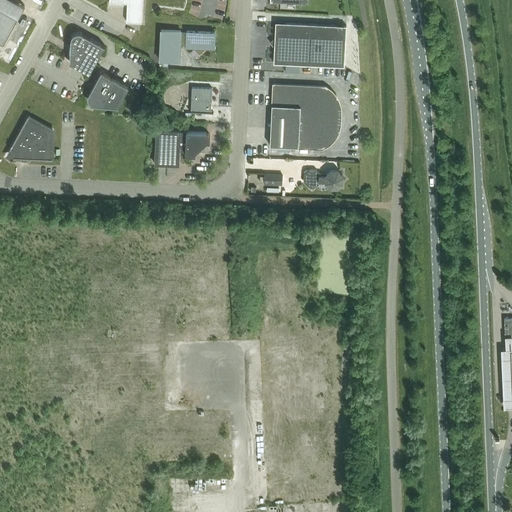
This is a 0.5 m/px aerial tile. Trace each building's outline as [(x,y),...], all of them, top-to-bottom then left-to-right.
[(0,0),(0,42),(3,45),(25,6),(14,0),(0,0)] [(108,0),(109,3),(124,4),(124,2),(127,3),(126,21),(141,22),(142,0),(108,0)] [(273,62),(344,66),(346,25),(275,22),(273,62)] [(161,30),(159,60),(180,61),(180,39),(186,40),(185,47),(194,47),(200,54),(206,48),(214,48),(215,32),(186,31),(186,33),(181,33),(181,31),(161,30)] [(69,61),(89,72),(104,45),(82,33),(80,32),(79,32),(78,32),(77,32),(76,32),(75,33),(74,33),(73,34),(72,35),(72,36),(71,37),(71,38),(69,61)] [(128,87),(110,77),(103,73),(94,90),(91,89),(88,94),(88,95),(87,97),(87,98),(88,99),(88,100),(89,101),(89,102),(90,103),(91,104),(92,104),(93,105),(94,105),(118,107),(118,106),(117,106),(128,87)] [(325,87),(274,84),(273,104),(272,104),(270,145),(314,147),(322,147),(329,143),(334,137),(338,130),(339,123),(340,113),(339,105),(336,98),(331,91),(325,87)] [(211,111),(212,88),(192,87),(191,110),(189,110),(189,111),(213,112),(211,111)] [(28,116),(10,149),(9,151),(9,152),(10,154),(11,156),(12,157),(14,157),(52,159),(52,158),(51,158),(53,130),(28,117),(28,116)] [(210,135),(208,132),(186,131),(186,132),(180,131),(156,130),(155,164),(179,165),(179,151),(185,151),(185,153),(187,155),(195,155),(195,152),(207,142),(210,142),(210,135)] [(303,181),(308,186),(315,187),(321,182),(325,182),(330,187),(337,188),(342,183),(343,176),(338,170),(331,170),(325,175),(321,175),(316,169),(309,169),(304,174),(303,181)] [(260,175),(260,181),(264,181),(264,184),(282,185),(282,175),(264,174),(264,176),(260,175)] [(499,350),(501,408),(511,407),(511,350),(510,337),(505,337),(503,338),(504,350),(499,350)]
